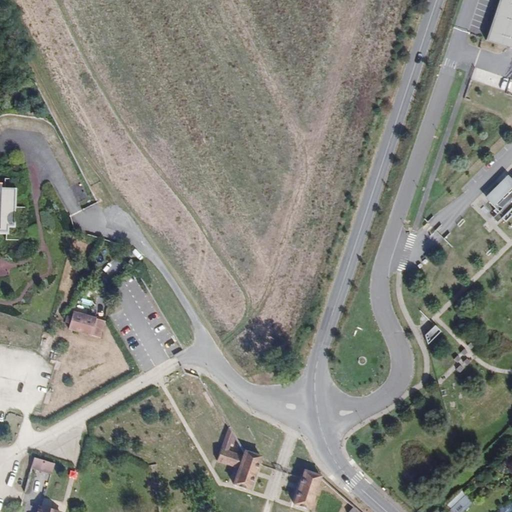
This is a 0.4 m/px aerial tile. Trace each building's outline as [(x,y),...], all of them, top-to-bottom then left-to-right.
[(511,0),(497,0),(483,43),(511,52),(511,0)] [(511,176),(509,173),(485,195),(499,210),(493,216),(498,222),(503,217),(505,219),(510,214),(511,216),(511,176)] [(0,233),(7,234),(7,240),(26,240),(28,204),(17,204),(18,184),(10,184),(11,178),(0,177),(0,233)] [(98,340),(102,320),(79,314),(78,317),(73,317),(71,326),(75,328),(74,332),(98,340)] [(442,331),(435,324),(425,334),(428,344),(442,331)] [(249,493),(262,463),(242,457),(241,460),(229,454),(234,438),(226,425),(216,461),(236,469),(232,487),(249,493)] [(38,468),(49,472),(52,463),(41,459),(38,468)] [(58,475),(61,466),(52,463),(49,472),(58,475)] [(321,476),(302,471),(294,502),(312,508),(321,476)] [(456,511),(468,501),(464,492),(445,510),(447,511),(456,511)]
